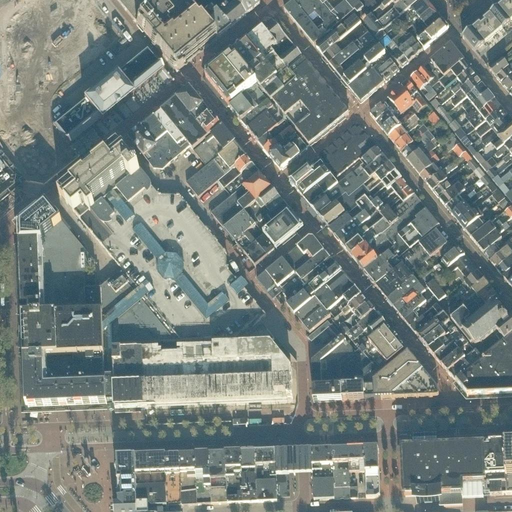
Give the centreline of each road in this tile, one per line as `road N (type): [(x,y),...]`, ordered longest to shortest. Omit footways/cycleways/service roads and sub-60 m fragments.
road 1 (residential): [(360,116),(511,300)]
road 2 (residential): [(240,430),(230,420),(53,427),(54,448)]
road 3 (residential): [(54,448),(232,442),(240,430)]
road 4 (residential): [(454,37),(360,116)]
road 5 (residential): [(511,408),(392,413)]
